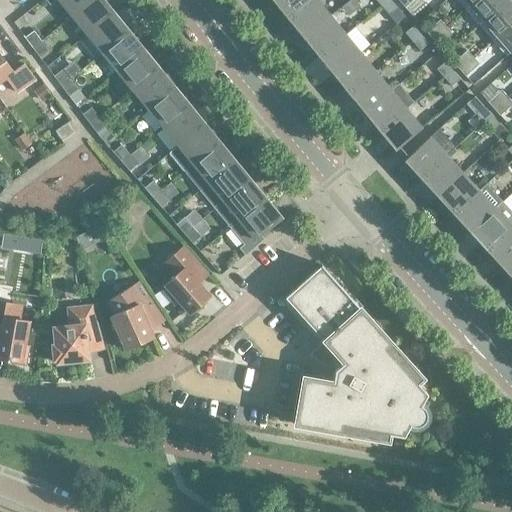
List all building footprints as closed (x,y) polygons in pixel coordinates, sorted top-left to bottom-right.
[(56,0),(58,0),(72,16),(92,0),(46,0),(51,5),(56,0)] [(92,0),(72,16),(87,35),(114,13),(103,0),(92,0)] [(289,19),(312,0),(274,0),(289,19)] [(304,37),(330,16),(317,0),(312,0),(289,19),(304,37)] [(390,0),(387,0),(381,6),(389,14),(397,7),(390,0)] [(422,0),(414,0),(406,8),(411,15),(425,3),(422,0)] [(458,0),(466,9),(476,0),(458,0)] [(507,0),(476,0),(466,9),(480,24),(507,0)] [(511,5),(507,0),(480,24),(493,40),(511,23),(511,5)] [(87,35),(102,54),(129,32),(114,13),(87,35)] [(320,56),(346,35),(330,16),(304,37),(320,56)] [(433,38),(446,27),(440,20),(426,32),(433,38)] [(511,23),(493,40),(507,56),(511,51),(511,23)] [(413,42),(421,34),(413,26),(405,33),(413,42)] [(446,27),(433,38),(438,45),(451,33),(446,27)] [(34,31),(25,38),(33,48),(41,42),(34,31)] [(102,54),(117,72),(144,50),(129,32),(102,54)] [(421,34),(413,42),(420,50),(429,43),(421,34)] [(335,74),(361,53),(346,35),(320,56),(335,74)] [(40,58),(49,51),(41,42),(33,48),(40,58)] [(117,72),(133,91),(160,69),(144,50),(117,72)] [(459,69),(473,57),(467,50),(454,62),(459,69)] [(21,60),(10,68),(0,53),(0,83),(6,79),(17,93),(36,80),(21,60)] [(350,93),(376,72),(361,53),(335,74),(350,93)] [(473,57),(459,69),(465,76),(479,64),(473,57)] [(444,78),(453,70),(445,62),(437,69),(444,78)] [(133,91),(148,109),(175,87),(160,69),(133,91)] [(62,86),(70,80),(63,70),(54,77),(62,86)] [(453,70),(444,78),(452,86),(460,79),(453,70)] [(365,112),(391,90),(376,72),(350,93),(365,112)] [(70,80),(62,86),(75,105),(86,97),(80,88),(77,90),(70,80)] [(380,130),(406,109),(414,103),(399,84),(391,90),(365,112),(380,130)] [(148,109),(163,128),(190,106),(175,87),(148,109)] [(494,108),(508,97),(502,90),(488,102),(494,108)] [(511,101),(508,97),(494,108),(500,115),(511,104),(511,101)] [(163,128),(178,146),(205,124),(190,106),(163,128)] [(483,122),(492,115),(484,106),(476,113),(483,122)] [(90,125),(99,118),(92,108),(83,115),(90,125)] [(406,109),(380,130),(396,149),(422,128),(406,109)] [(492,115),(483,122),(491,131),(499,123),(492,115)] [(99,118),(90,125),(99,137),(105,143),(113,137),(108,130),(99,118)] [(61,141),(73,133),(67,123),(55,132),(61,141)] [(178,146),(193,165),(220,143),(205,124),(178,146)] [(24,133),(14,140),(22,152),(32,146),(24,133)] [(422,178),(447,155),(430,137),(405,160),(422,178)] [(193,165),(208,184),(235,162),(220,143),(193,165)] [(490,144),(472,159),(480,169),(498,154),(490,144)] [(121,145),(113,152),(121,162),(130,155),(121,145)] [(129,171),(138,164),(130,155),(121,162),(129,171)] [(438,196),(463,173),(447,155),(422,178),(438,196)] [(235,162),(208,184),(200,191),(215,209),(251,180),(235,162)] [(454,213),(479,191),(463,173),(438,196),(454,213)] [(251,180),(215,209),(230,228),(266,199),(251,180)] [(153,181),(144,188),(153,198),(161,191),(153,181)] [(161,207),(169,200),(161,191),(153,198),(161,207)] [(471,231),(495,209),(479,191),(454,213),(471,231)] [(245,255),(264,239),(260,235),(282,218),(266,199),(230,228),(244,245),(240,249),(245,255)] [(487,249),(511,226),(511,225),(511,212),(503,202),(495,209),(471,231),(487,249)] [(184,218),(176,225),(185,235),(193,227),(184,218)] [(503,266),(511,258),(511,226),(487,249),(503,266)] [(192,243),(201,236),(193,227),(185,235),(192,243)] [(14,250),(16,237),(4,235),(1,248),(14,250)] [(183,248),(166,263),(154,273),(167,287),(163,290),(181,316),(188,311),(190,314),(210,297),(195,278),(203,271),(183,248)] [(511,275),(511,258),(503,266),(511,275)] [(423,407),(422,406),(428,395),(428,394),(322,265),(286,298),(344,363),(336,371),(334,382),(304,377),(295,425),(344,433),(345,426),(392,435),(404,437),(404,436),(411,425),(413,426),(415,427),(417,427),(419,426),(421,426),(423,425),(424,424),(425,422),(426,421),(427,419),(427,417),(427,416),(427,415),(427,414),(427,413),(427,412),(426,410),(425,408),(423,407)] [(165,322),(138,282),(108,303),(115,315),(111,317),(126,351),(154,338),(151,331),(165,322)] [(25,346),(29,323),(19,321),(21,307),(0,302),(0,358),(11,360),(10,363),(26,366),(29,347),(25,346)] [(57,361),(57,364),(89,361),(88,353),(103,349),(91,307),(68,309),(70,326),(54,328),(55,345),(53,346),(54,361),(57,361)]
